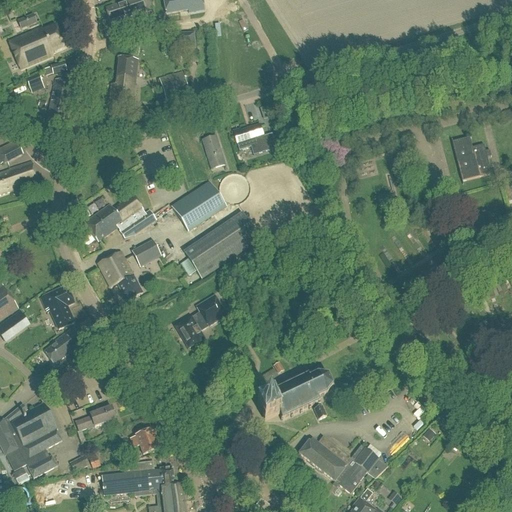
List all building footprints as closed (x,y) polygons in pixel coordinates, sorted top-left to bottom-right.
[(147,13),(142,0),(136,0),(105,11),(110,25),(115,24),(117,25),(122,23),(122,21),(147,13)] [(205,12),(202,0),(163,0),(166,16),(188,12),(189,15),(205,12)] [(35,25),(31,15),(16,22),(20,32),(35,25)] [(64,49),(55,29),(44,34),(42,30),(10,44),(21,72),(54,58),(52,54),(64,49)] [(194,49),(193,36),(174,36),(175,50),(194,49)] [(138,61),(119,59),(116,86),(111,86),(109,103),(134,106),(136,89),(134,88),(138,61)] [(189,100),(182,74),(159,81),(166,106),(189,100)] [(41,84),(37,76),(26,81),(29,89),(41,84)] [(74,85),(56,81),(46,126),(62,130),(67,103),(70,104),(74,85)] [(254,156),(272,151),(271,146),(276,145),(277,148),(277,149),(277,148),(273,134),(265,137),(261,125),(260,125),(252,128),(252,129),(247,131),(247,129),(242,131),(241,129),(234,131),(235,133),(234,133),(240,151),(252,148),(254,156)] [(225,167),(216,138),(203,142),(212,171),(225,167)] [(452,141),(451,141),(463,186),(462,183),(491,176),(487,159),(491,158),(489,152),(485,153),(484,146),(470,150),(468,140),(471,140),(471,139),(452,144),(452,141)] [(23,155),(17,142),(0,150),(0,166),(0,167),(23,155)] [(39,187),(31,164),(8,172),(9,173),(0,176),(0,197),(18,191),(19,194),(39,187)] [(361,179),(377,177),(376,170),(360,172),(361,179)] [(206,187),(168,213),(184,237),(222,210),(206,187)] [(109,207),(84,225),(98,244),(117,230),(119,233),(119,234),(124,241),(134,236),(156,221),(149,212),(144,215),(142,211),(132,197),(112,211),(109,207)] [(260,242),(241,215),(183,254),(188,261),(180,266),(188,278),(195,273),(201,281),(260,242)] [(88,250),(97,243),(86,228),(77,234),(88,250)] [(154,245),(140,252),(145,262),(159,254),(154,245)] [(129,270),(120,255),(98,266),(111,291),(117,287),(126,304),(142,296),(133,278),(131,279),(127,271),(129,270)] [(0,322),(18,311),(2,288),(0,289),(0,322)] [(74,305),(66,288),(40,300),(48,317),(49,316),(53,323),(54,323),(58,332),(74,325),(67,308),(74,305)] [(226,318),(214,298),(195,309),(199,315),(175,330),(188,351),(203,342),(198,335),(226,318)] [(39,306),(16,317),(23,331),(45,321),(39,306)] [(85,346),(73,330),(61,339),(62,341),(44,354),(53,367),(67,357),(68,359),(85,346)] [(281,365),(276,367),(280,376),(285,373),(281,365)] [(319,376),(319,374),(317,374),(317,377),(310,380),(308,375),(306,376),(307,378),(299,382),(298,380),(296,381),(297,383),(289,386),(288,384),(286,385),(287,388),(281,390),(280,388),(278,389),(279,391),(272,394),(270,394),(270,395),(271,396),(272,399),(257,406),(264,423),(280,416),(282,420),(281,422),(283,422),(283,420),(290,417),(291,419),(293,419),(292,416),(299,413),(300,415),(302,414),(301,412),(308,409),(309,411),(311,410),(310,408),(316,406),(317,409),(313,411),(318,422),(326,418),(321,408),(320,406),(318,400),(326,397),(328,399),(328,398),(328,396),(333,389),(335,390),(335,388),(333,387),(329,379),(330,377),(329,376),(327,377),(319,376)] [(0,449),(5,458),(18,451),(33,480),(56,468),(51,457),(46,460),(42,453),(62,442),(42,406),(24,416),(23,415),(22,415),(18,410),(4,422),(3,421),(0,422),(0,449)] [(75,425),(78,433),(87,430),(88,431),(116,421),(111,409),(90,417),(91,419),(75,425)] [(155,439),(152,432),(130,440),(134,450),(140,448),(143,456),(159,450),(155,439)] [(350,460),(323,439),(318,445),(312,441),(309,444),(308,443),(299,456),(350,496),(360,484),(359,483),(367,473),(375,480),(388,468),(360,447),(350,460)] [(185,511),(183,489),(180,487),(176,488),(176,483),(174,483),(172,469),(160,471),(160,472),(154,473),(153,464),(136,465),(123,471),(124,477),(101,479),(103,496),(134,493),(135,498),(157,496),(158,508),(148,509),(148,511),(185,511)] [(373,496),(367,491),(360,501),(359,500),(353,509),(355,510),(353,511),(373,511),(374,510),(366,504),(373,496)] [(399,497),(393,504),(397,507),(403,500),(399,497)]
